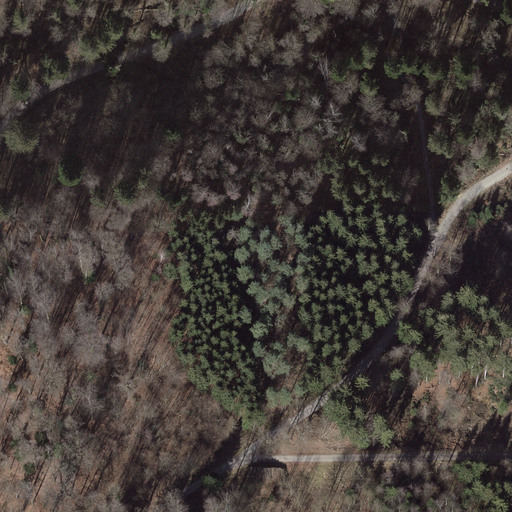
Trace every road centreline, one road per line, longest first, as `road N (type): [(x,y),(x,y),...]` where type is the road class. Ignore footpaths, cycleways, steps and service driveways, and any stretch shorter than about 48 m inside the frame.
road 1 (track): [(220,468),(360,365),(393,323),(435,243)]
road 2 (track): [(220,468),(329,456),(511,457)]
road 3 (track): [(0,133),(52,85),(199,30),(252,0)]
